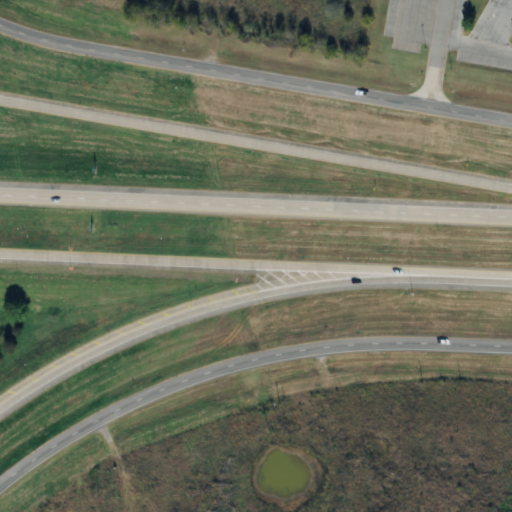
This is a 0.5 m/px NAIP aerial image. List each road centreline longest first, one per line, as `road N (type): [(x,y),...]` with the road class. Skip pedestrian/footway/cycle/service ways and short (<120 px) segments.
road 1 (secondary): [(0,483),(90,423),(241,362),(331,346),(511,347)]
road 2 (motorway): [(0,408),(140,330),(206,308),(340,283),(511,279)]
road 3 (motorway): [(511,190),(0,100)]
road 4 (motorway): [(0,253),(511,278)]
road 5 (motorway): [(511,217),(0,195)]
road 6 (secondary): [(511,120),(60,43)]
